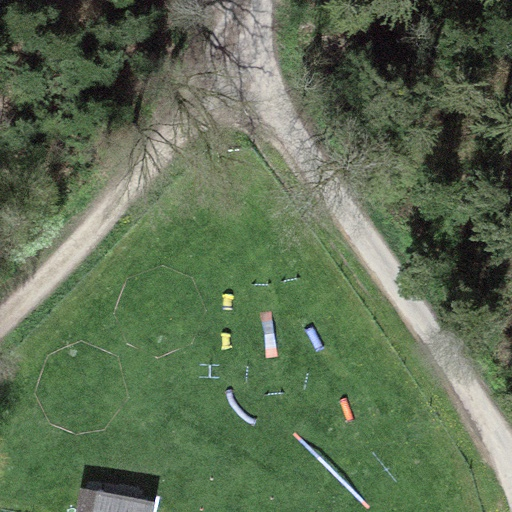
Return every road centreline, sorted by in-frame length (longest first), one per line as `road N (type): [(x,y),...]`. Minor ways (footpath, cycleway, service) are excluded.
road 1 (track): [(227,85),(511,491)]
road 2 (track): [(0,317),(227,85)]
